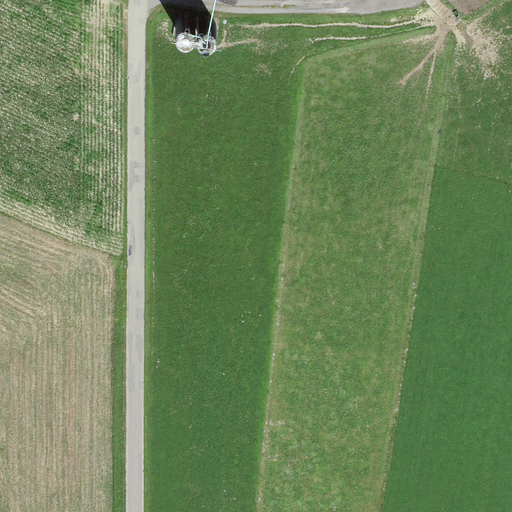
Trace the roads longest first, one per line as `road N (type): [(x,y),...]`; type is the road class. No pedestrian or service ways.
road 1 (residential): [(137,0),(134,511)]
road 2 (unknown): [(186,0),(270,13),(360,0)]
